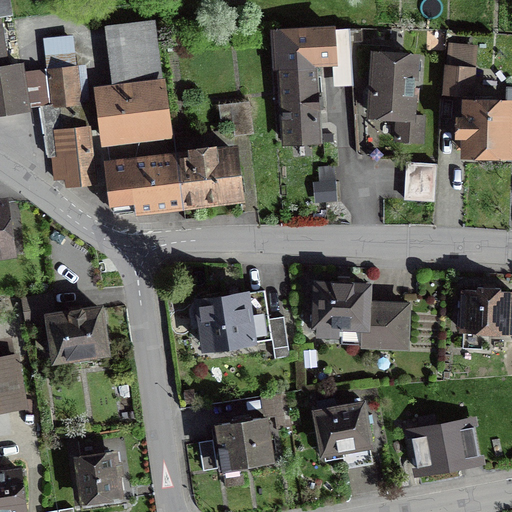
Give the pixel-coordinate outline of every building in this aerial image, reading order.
[(0,0),(0,18),(13,16),(10,0),(0,0)] [(0,113),(27,109),(21,63),(6,65),(0,20),(0,113)] [(127,89),(100,92),(106,139),(169,131),(155,22),(119,26),(127,89)] [(314,63),(333,62),(331,29),(272,32),(274,65),(281,65),(285,141),(318,139),(314,63)] [(94,181),(87,126),(90,126),(87,101),(78,102),(70,34),(45,37),(53,104),(42,106),(48,155),(53,154),(56,179),(66,178),(67,184),(94,181)] [(372,114),(398,116),(396,140),(422,142),(424,117),(411,116),(415,57),(376,55),(374,73),(372,114)] [(469,95),(471,69),(447,67),(446,93),(469,95)] [(511,86),(507,87),(507,100),(466,100),(465,118),(459,118),(459,127),(459,134),(465,134),(465,154),(511,154),(511,86)] [(234,137),(252,135),(248,102),(218,106),(221,127),(233,125),(234,137)] [(108,164),(114,212),(240,197),(235,151),(216,153),(215,149),(215,146),(188,149),(188,155),(166,157),(108,164)] [(406,164),(404,201),(435,203),(437,166),(406,164)] [(336,200),(335,181),(320,182),(321,200),(336,200)] [(0,254),(15,252),(8,202),(0,202),(0,254)] [(476,283),(461,282),(459,326),(511,328),(511,284),(504,285),(505,279),(476,278),(476,283)] [(364,327),(363,342),(405,345),(407,305),(369,303),(370,285),(345,283),(318,281),(315,331),(342,333),(343,325),(364,327)] [(45,326),(51,358),(112,347),(103,296),(56,304),(53,289),(20,294),(26,329),(45,326)] [(235,294),(199,300),(207,348),(271,337),(274,356),(290,354),(284,314),(270,316),(265,289),(235,294)] [(19,350),(0,352),(0,410),(29,406),(19,350)] [(472,371),(468,364),(462,368),(466,375),(472,371)] [(343,449),(369,444),(365,419),(362,403),(317,411),(326,460),(345,457),(343,449)] [(272,460),(264,413),(242,417),(217,421),(225,468),(272,460)] [(430,429),(412,432),(419,471),(481,459),(474,420),(430,429)] [(203,469),(219,466),(213,436),(198,439),(203,469)] [(123,494),(118,445),(74,449),(79,498),(123,494)] [(27,511),(22,457),(0,459),(0,511),(27,511)]
